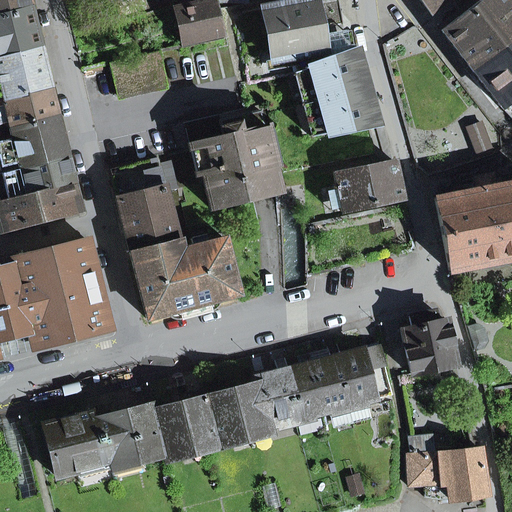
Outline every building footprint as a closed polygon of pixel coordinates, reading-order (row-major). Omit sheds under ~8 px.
[(28,0),(0,0),(0,12),(30,6),(28,0)] [(297,65),(298,71),(292,73),(311,137),(375,123),(369,101),(354,45),(323,51),(321,37),(314,0),(307,0),(262,9),(272,60),(295,56),(297,65)] [(314,0),(321,37),(328,36),(321,0),(314,0)] [(419,0),(429,12),(443,0),(419,0)] [(470,69),(511,36),(511,7),(506,0),(480,0),(441,31),(470,69)] [(174,11),(182,48),(227,38),(217,1),(174,11)] [(0,12),(0,57),(40,47),(30,6),(0,12)] [(511,36),(470,69),(500,107),(511,97),(511,36)] [(0,101),(50,90),(40,47),(0,57),(0,101)] [(119,96),(165,86),(158,54),(111,64),(114,76),(116,84),(119,96)] [(268,71),(297,65),(295,56),(272,60),(266,61),(268,71)] [(0,131),(57,117),(50,90),(0,101),(0,131)] [(230,136),(190,146),(197,175),(202,174),(204,182),(211,208),(252,198),(275,192),(276,186),(271,166),(275,165),(261,114),(229,122),(227,125),(230,136)] [(67,158),(57,117),(0,131),(0,168),(1,174),(67,158)] [(490,147),(481,124),(467,129),(476,152),(490,147)] [(1,174),(8,199),(8,200),(73,184),(67,158),(1,174)] [(115,198),(163,186),(158,166),(157,158),(107,170),(115,198)] [(401,199),(393,161),(333,173),(336,189),(341,208),(341,212),(401,199)] [(165,192),(178,189),(171,163),(158,166),(163,186),(165,192)] [(498,262),(511,259),(511,182),(490,187),(488,175),(481,176),(498,262)] [(435,198),(449,272),(498,262),(481,176),(474,177),(476,190),(435,198)] [(8,199),(0,200),(0,231),(0,232),(80,212),(73,184),(8,200),(8,199)] [(165,192),(163,186),(115,198),(129,252),(177,240),(165,192)] [(330,211),(341,208),(336,189),(326,191),(330,211)] [(178,251),(194,307),(239,295),(224,238),(205,243),(203,236),(189,240),(191,247),(179,250),(178,251)] [(129,252),(147,319),(194,307),(178,251),(179,250),(177,240),(129,252)] [(0,342),(25,336),(30,339),(32,348),(110,329),(87,241),(10,261),(10,263),(0,265),(0,342)] [(401,330),(411,375),(456,366),(446,321),(436,323),(434,312),(409,317),(411,328),(401,330)] [(475,349),(483,347),(487,340),(484,329),(476,325),(468,328),(475,349)] [(0,356),(32,348),(30,339),(25,336),(0,342),(0,356)] [(362,350),(374,400),(391,396),(378,346),(362,350)] [(347,407),(374,400),(362,350),(335,357),(347,407)] [(309,364),(321,414),(347,407),(335,357),(309,364)] [(282,371),(295,420),(321,414),(309,364),(282,371)] [(258,384),(269,427),(295,420),(282,371),(256,377),(258,384)] [(178,387),(185,385),(183,376),(175,378),(178,387)] [(269,427),(258,384),(205,398),(190,402),(152,412),(163,454),(165,461),(271,434),(269,427)] [(190,402),(205,398),(203,391),(188,395),(190,402)] [(110,468),(163,454),(152,412),(151,405),(105,417),(104,410),(90,414),(42,426),(55,475),(108,462),(110,468)] [(90,414),(104,410),(102,405),(89,409),(90,414)] [(408,438),(410,456),(434,453),(432,436),(408,438)] [(438,484),(439,500),(485,494),(479,449),(474,449),(436,453),(438,484)] [(438,484),(436,453),(434,453),(410,456),(407,456),(408,486),(424,485),(424,497),(439,500),(438,484)] [(362,492),(358,477),(348,480),(352,495),(362,492)]
